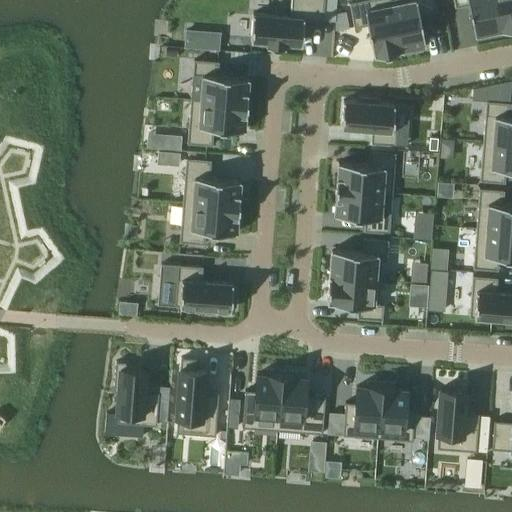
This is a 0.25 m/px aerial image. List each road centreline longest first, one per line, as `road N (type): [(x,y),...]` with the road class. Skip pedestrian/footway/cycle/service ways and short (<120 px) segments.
road 1 (residential): [(318,73),(276,70),(256,325)]
road 2 (residential): [(298,328),(318,73)]
road 3 (residential): [(298,328),(328,343),(511,357)]
road 4 (residential): [(511,55),(403,77),(318,73)]
road 5 (residential): [(124,327),(217,334),(256,325)]
